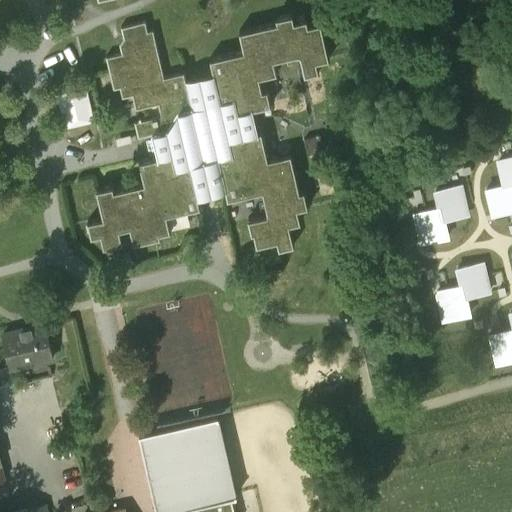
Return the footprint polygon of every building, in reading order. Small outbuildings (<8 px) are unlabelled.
[(214,72),(187,79),(185,70),(165,75),(154,27),(149,28),(146,18),(122,24),(125,36),(121,42),(123,50),(107,54),(114,86),(121,85),(123,95),(133,92),(137,107),(159,101),(162,113),(135,119),(139,135),(153,131),(154,136),(147,137),(150,151),(157,150),(158,154),(140,158),(145,180),(115,187),(114,182),(97,186),(104,214),(88,218),(89,222),(87,222),(89,229),(91,229),(92,233),(101,231),(104,244),(123,240),(120,226),(130,224),(134,240),(151,236),(152,238),(159,237),(158,234),(161,234),(160,230),(171,228),(168,212),(201,204),(199,194),(226,188),(228,198),(264,190),(269,212),(268,213),(249,218),(252,232),(254,232),(257,244),(260,243),(261,246),(268,244),(267,242),(278,240),(279,247),(284,246),(284,249),(291,247),(291,245),(295,244),(290,223),(301,221),(298,208),(309,205),(305,189),(300,190),(292,152),(269,157),(262,130),(259,131),(253,108),(271,104),(268,88),(262,89),(259,77),(277,72),(274,59),(299,53),(300,54),(305,74),(319,71),(317,61),(330,58),(324,34),(327,34),(325,26),(323,27),(321,21),(309,24),(307,18),(305,19),(304,16),(297,18),(297,20),(295,21),(293,13),(276,17),(277,22),(240,31),(244,50),(210,58),(214,72)] [(312,149),(326,147),(324,133),(310,135),(312,149)] [(511,154),(496,158),(501,183),(485,187),(491,216),(511,211),(511,154)] [(413,212),(420,244),(450,237),(446,220),(470,214),(463,182),(432,189),(436,206),(413,212)] [(485,259),(454,266),(458,283),(434,288),(442,320),(471,313),(468,297),(493,291),(485,259)] [(487,332),(494,364),(511,360),(511,308),(508,310),(511,326),(487,332)] [(46,322),(8,331),(8,328),(3,329),(11,366),(54,356),(46,322)] [(186,511),(185,506),(248,493),(232,412),(151,428),(168,511),(186,511)] [(45,503),(4,511),(46,511),(45,505),(45,503)]
